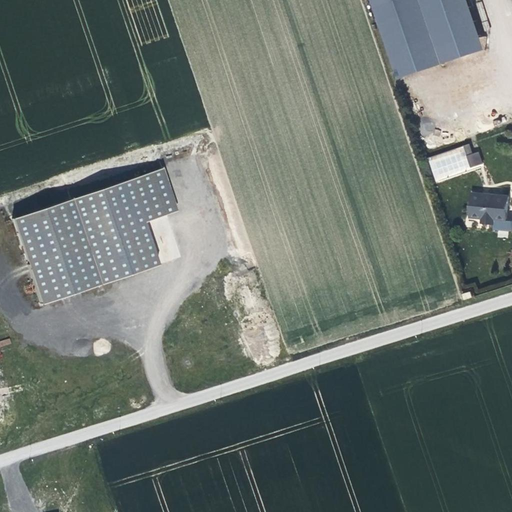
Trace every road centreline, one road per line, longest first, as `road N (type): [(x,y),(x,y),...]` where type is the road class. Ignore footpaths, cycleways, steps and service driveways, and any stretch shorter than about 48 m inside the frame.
road 1 (unclassified): [(511,297),(0,460)]
road 2 (unknown): [(485,0),(497,36),(495,115),(511,165)]
